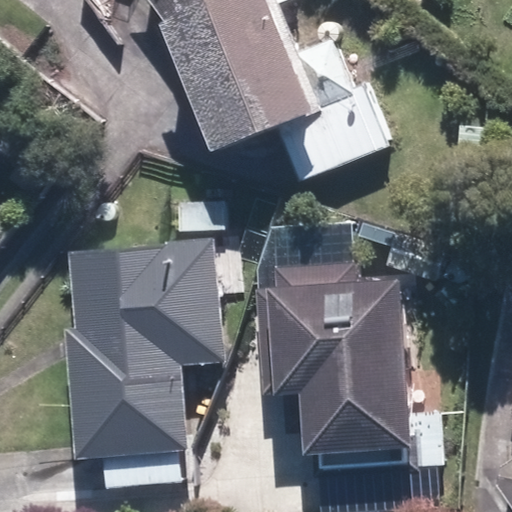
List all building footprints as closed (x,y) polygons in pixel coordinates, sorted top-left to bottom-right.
[(279,0),(153,0),(172,27),(221,150),(322,112),(279,0)] [(233,195),(175,195),(175,236),(233,236),(233,195)] [(217,243),(78,255),(84,333),(76,334),(87,458),(194,449),(187,362),(227,359),(217,243)] [(417,445),(407,282),(357,285),(356,267),(283,271),(284,289),(263,290),(269,392),(283,391),(283,396),(312,394),(315,451),(322,450),(324,474),(414,469),(412,445),(417,445)] [(482,272),(430,274),(434,348),(485,346),(482,272)] [(511,465),(497,475),(511,497),(511,465)]
